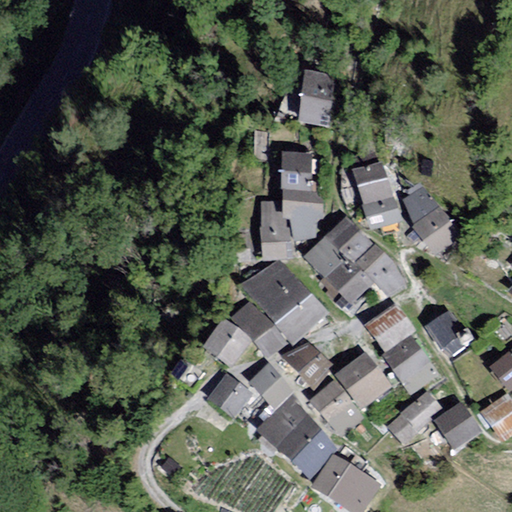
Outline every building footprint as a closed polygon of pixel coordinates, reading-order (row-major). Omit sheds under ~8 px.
[(329,89),(304,86),(299,125),(324,128),(329,89)] [(309,162),(285,162),(285,193),(309,193),(309,162)] [(378,169),(355,177),(365,208),(388,200),(378,169)] [(459,240),(422,196),(405,210),(412,234),(436,261),(459,240)] [(321,197),(284,197),(284,224),(292,224),(292,240),(321,240),(321,197)] [(391,204),(365,212),(371,232),(398,224),(391,204)] [(275,219),(262,220),(267,262),(289,260),(287,235),(275,219)] [(354,265),(370,248),(345,225),(329,243),(354,265)] [(370,289),(325,245),(307,264),(352,308),(370,289)] [(386,258),(376,251),(357,269),(386,299),(404,289),(386,258)] [(325,317),(281,269),(251,296),(295,344),(325,317)] [(287,344),(255,308),(238,322),(270,359),(287,344)] [(412,335),(395,312),(369,331),(386,354),(412,335)] [(448,319),(430,331),(445,355),(453,360),(473,347),(466,336),(461,339),(448,319)] [(252,345),(227,329),(211,354),(236,370),(252,345)] [(438,379),(413,346),(388,364),(413,397),(438,379)] [(334,372),(311,352),(287,363),(316,392),(334,372)] [(511,360),(495,375),(511,393),(511,360)] [(390,390),(366,361),(339,383),(363,413),(390,390)] [(295,394),(272,371),(255,388),(278,411),(295,394)] [(253,397),(231,381),(215,404),(237,419),(253,397)] [(367,417),(339,383),(315,405),(342,437),(367,417)] [(443,415),(429,399),(392,434),(407,450),(443,415)] [(511,443),(511,408),(507,403),(487,420),(509,447),(511,443)] [(342,445),(294,407),(268,439),(316,477),(342,445)] [(481,437),(464,414),(441,430),(457,453),(481,437)] [(369,479),(338,462),(320,493),(350,511),(369,479)]
